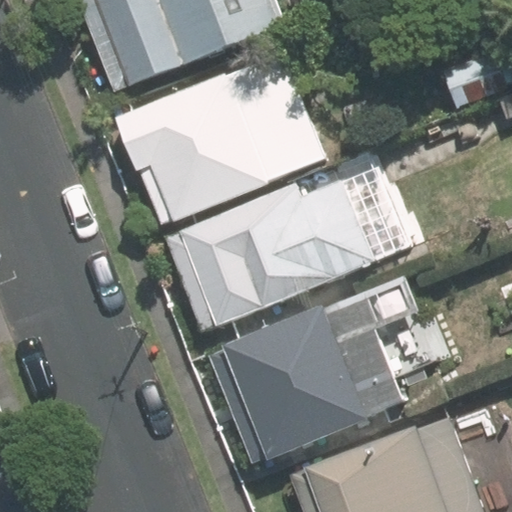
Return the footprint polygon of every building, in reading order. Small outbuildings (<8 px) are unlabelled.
[(289,27),(277,0),(84,0),(126,96),(289,27)] [(511,46),(506,31),(444,54),(459,96),(511,77),(511,46)] [(336,156),(299,76),(253,98),(237,64),(122,117),(174,230),(336,156)] [(175,242),(210,338),(385,266),(365,212),(355,216),(343,184),(312,195),(308,186),(188,230),(190,237),(175,242)] [(427,340),(403,279),(198,359),(241,466),(272,454),(274,460),(375,420),(371,411),(415,394),(398,352),(427,340)] [(468,445),(455,412),(311,469),(327,511),(485,511),(477,489),(509,476),(493,435),(468,445)] [(0,511),(43,511),(20,448),(0,455),(0,511)]
